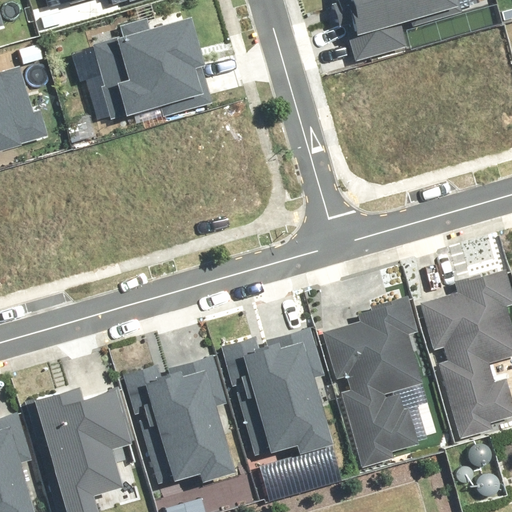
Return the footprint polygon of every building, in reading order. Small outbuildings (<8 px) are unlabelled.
[(459,0),(333,0),(349,59),(397,47),(390,19),(460,1),(459,0)] [(188,12),(89,36),(106,108),(205,85),(188,12)] [(24,64),(0,71),(0,144),(45,131),(24,64)] [(511,317),(499,267),(416,289),(451,427),(495,416),(478,350),(511,341),(511,317)] [(398,298),(315,320),(350,458),(394,447),(377,382),(417,371),(398,298)] [(231,343),(260,451),(318,436),(301,372),(316,368),(304,324),(231,343)] [(133,370),(160,485),(231,469),(215,399),(224,397),(213,351),(133,370)] [(111,374),(34,393),(64,511),(98,511),(100,511),(94,488),(116,482),(105,438),(126,433),(111,374)] [(16,408),(0,412),(0,511),(31,511),(16,455),(28,452),(16,408)]
